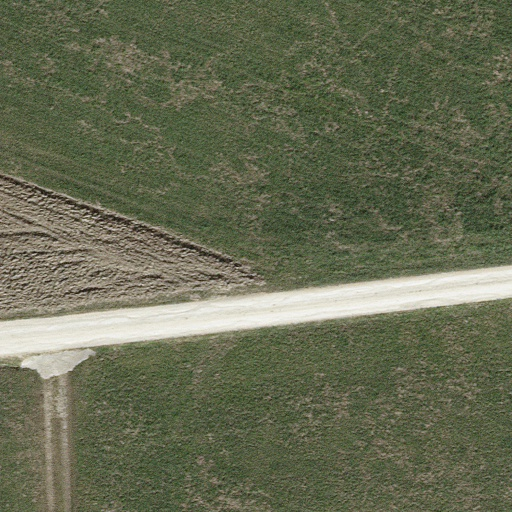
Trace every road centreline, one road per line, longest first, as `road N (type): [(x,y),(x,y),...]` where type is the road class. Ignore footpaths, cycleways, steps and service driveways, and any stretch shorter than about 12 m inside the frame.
road 1 (track): [(511,284),(0,338)]
road 2 (track): [(53,335),(64,511)]
